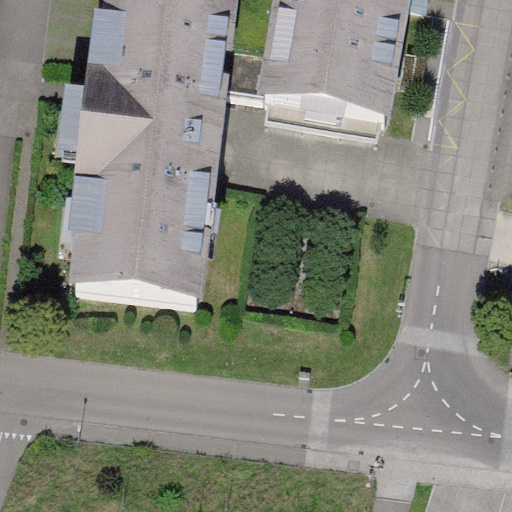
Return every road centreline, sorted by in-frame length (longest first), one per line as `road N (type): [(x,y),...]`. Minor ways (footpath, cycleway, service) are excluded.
road 1 (residential): [(423,426),(489,0)]
road 2 (residential): [(17,382),(423,426)]
